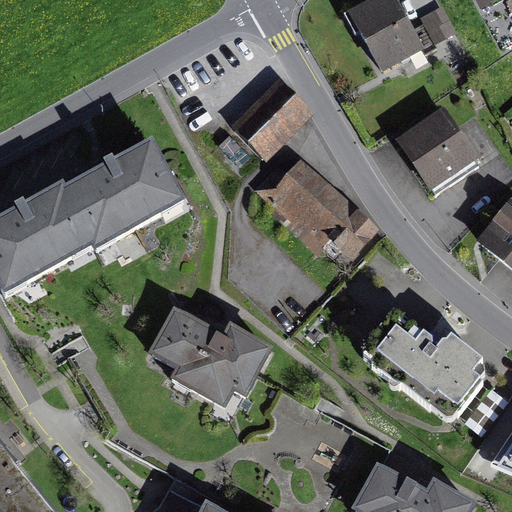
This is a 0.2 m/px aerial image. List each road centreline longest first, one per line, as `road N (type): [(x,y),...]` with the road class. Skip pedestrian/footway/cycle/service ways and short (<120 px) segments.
road 1 (residential): [(511,334),(443,282),(379,206),(261,2)]
road 2 (residential): [(0,147),(261,2)]
